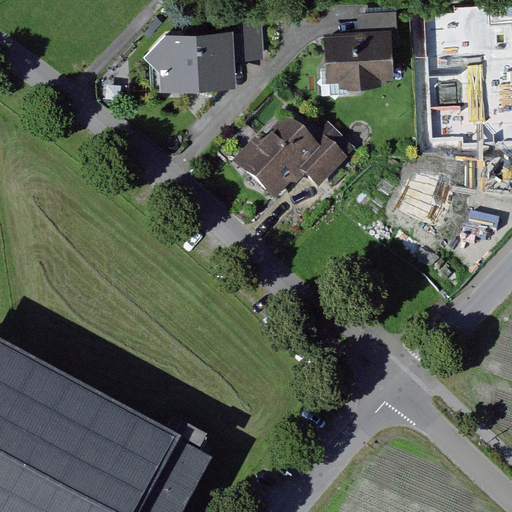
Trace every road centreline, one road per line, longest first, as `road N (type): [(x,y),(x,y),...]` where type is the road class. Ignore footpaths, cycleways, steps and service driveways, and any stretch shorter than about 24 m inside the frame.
road 1 (unclassified): [(0,47),(169,180),(395,388)]
road 2 (residential): [(395,388),(511,270)]
road 3 (residential): [(290,511),(395,388)]
road 4 (unclassified): [(395,388),(511,493)]
